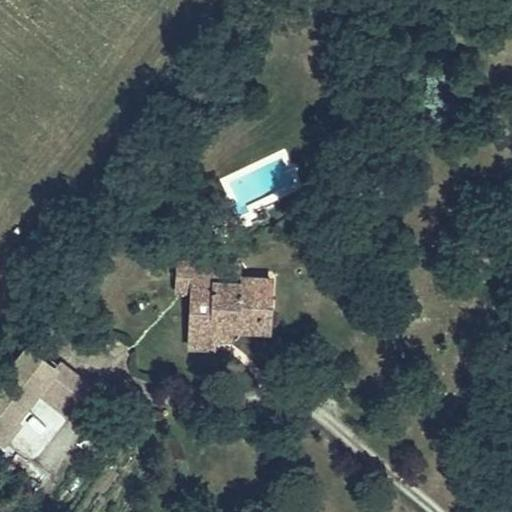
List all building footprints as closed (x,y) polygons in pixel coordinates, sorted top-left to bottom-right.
[(175,252),(171,321),(193,323),(194,305),(237,308),(239,273),(254,274),(255,257),(175,252)] [(252,308),(254,274),(239,273),(237,308),(252,308)] [(37,335),(25,350),(57,377),(70,360),(37,335)] [(25,350),(17,360),(50,386),(57,377),(25,350)] [(69,418),(92,385),(69,369),(46,403),(69,418)]
